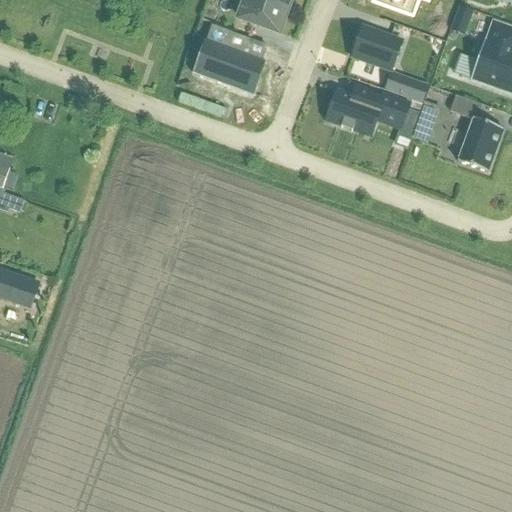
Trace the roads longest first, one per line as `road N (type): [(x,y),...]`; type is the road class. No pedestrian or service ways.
road 1 (residential): [(272,155),(0,55)]
road 2 (residential): [(511,224),(495,233),(272,155)]
road 3 (residential): [(272,155),(329,0)]
